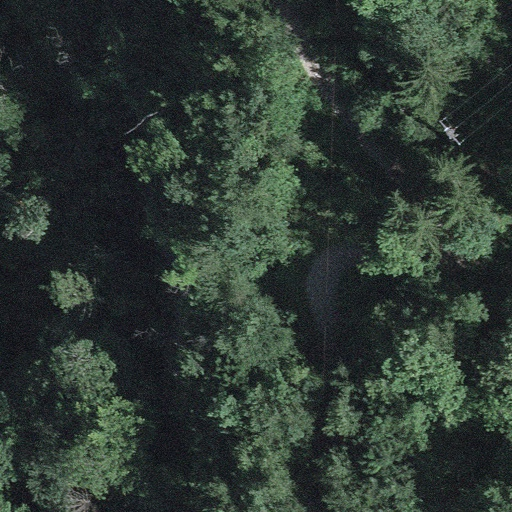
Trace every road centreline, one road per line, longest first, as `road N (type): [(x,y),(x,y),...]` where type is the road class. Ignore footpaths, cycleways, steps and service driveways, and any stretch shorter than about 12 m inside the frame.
road 1 (track): [(293,0),(350,110),(443,232),(448,262),(430,273),(349,248),(306,261),(312,298),(336,348),(348,511)]
road 2 (track): [(443,232),(494,295),(503,353),(475,511)]
